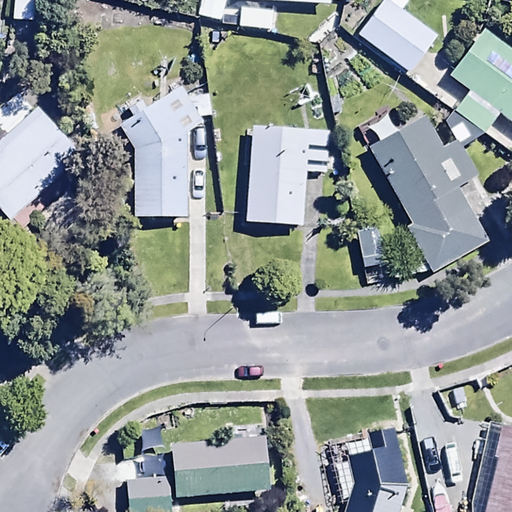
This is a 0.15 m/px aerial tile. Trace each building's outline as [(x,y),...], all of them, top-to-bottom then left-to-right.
[(33,0),(11,0),(11,23),(33,24),(33,0)] [(223,0),(198,0),(195,14),(219,20),(223,0)] [(402,0),(380,0),(353,35),(406,74),(435,35),(400,10),(405,2),(402,0)] [(511,52),(480,28),(446,74),(465,89),(450,109),(480,132),(495,112),(511,125),(511,52)] [(181,86),(116,123),(128,147),(130,218),(184,217),(181,133),(201,122),(181,86)] [(0,134),(3,137),(0,139),(0,211),(7,219),(77,151),(33,107),(21,119),(8,104),(0,111),(0,134)] [(389,281),(428,270),(486,238),(457,186),(474,177),(455,143),(442,151),(422,117),(366,145),(409,222),(403,225),(409,236),(391,244),(389,281)] [(324,176),(327,130),(248,125),(241,220),(299,224),(302,175),(324,176)] [(511,511),(511,424),(490,419),(469,511),(511,511)] [(398,511),(408,485),(396,426),(369,432),(371,439),(345,445),(349,462),(332,466),(340,499),(346,497),(340,511),(398,511)] [(262,434),(166,441),(170,498),(266,492),(262,434)] [(168,511),(165,477),(123,481),(125,511),(168,511)]
